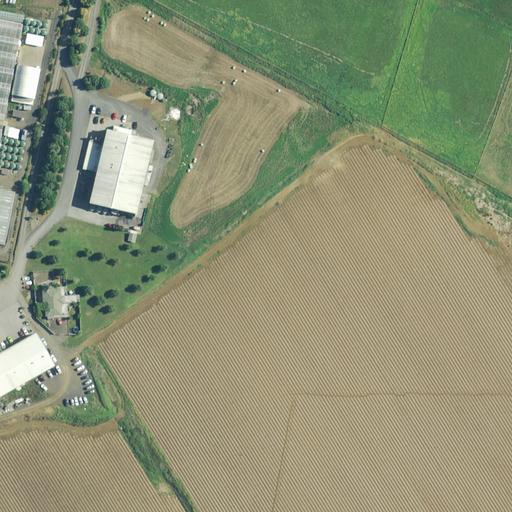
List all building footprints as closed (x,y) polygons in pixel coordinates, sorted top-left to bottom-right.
[(0,26),(0,110),(11,54),(16,30),(0,26)] [(15,128),(6,126),(4,135),(12,137),(15,128)] [(98,133),(82,205),(130,216),(146,144),(98,133)] [(137,233),(130,231),(128,241),(135,243),(137,233)] [(45,305),(45,317),(47,317),(47,318),(61,318),(61,315),(62,315),(62,303),(65,303),(64,290),(54,291),(54,284),(42,285),(42,305),(45,305)] [(0,397),(49,370),(29,336),(0,352),(0,397)]
